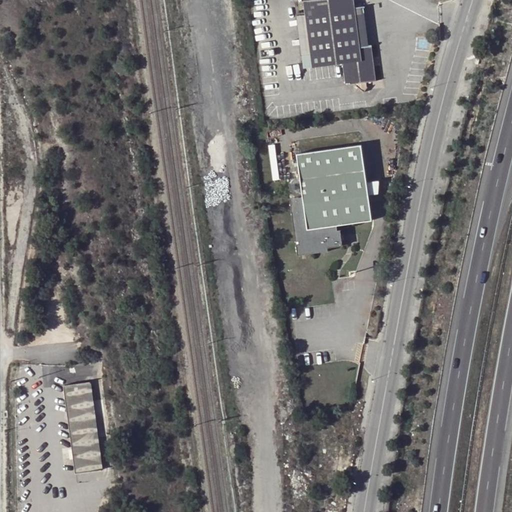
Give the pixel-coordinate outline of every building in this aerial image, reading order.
[(327,0),(300,4),(301,15),(351,8),(350,0),(327,0)] [(351,8),(355,33),(364,31),(361,7),(351,8)] [(355,33),(351,8),(301,15),(302,18),(305,39),(355,33)] [(302,18),(292,19),(295,41),(305,39),(302,18)] [(366,46),(364,31),(355,33),(357,48),(366,46)] [(308,57),(309,64),(371,56),(369,46),(366,46),(357,48),(355,33),(305,39),(308,57)] [(308,57),(305,39),(295,41),(298,58),(308,57)] [(339,66),(342,86),(352,84),(364,82),(374,81),(371,56),(309,64),(309,70),(339,66)] [(364,88),(364,82),(352,84),(353,87),(361,94),(364,88)] [(360,143),(295,152),(301,192),(365,183),(365,180),(360,143)] [(377,193),(378,181),(365,183),(367,194),(377,193)] [(367,194),(365,183),(301,192),(301,195),(288,197),(294,239),(298,239),(298,242),(295,243),(296,253),(327,249),(327,245),(342,243),(340,229),(336,229),(336,223),(371,218),(367,194)] [(101,469),(89,381),(63,385),(74,473),(101,469)]
